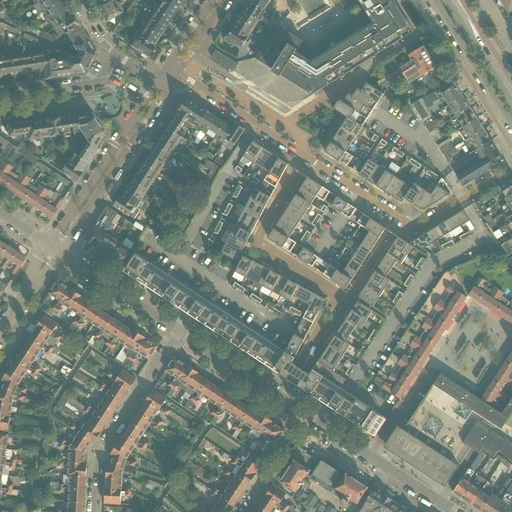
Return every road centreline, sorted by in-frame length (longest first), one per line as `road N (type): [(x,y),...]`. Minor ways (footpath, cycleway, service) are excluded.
road 1 (residential): [(176,73),(414,229),(511,170)]
road 2 (tertiary): [(55,249),(176,73)]
road 3 (residential): [(179,330),(98,456),(94,511)]
road 4 (tertiary): [(157,80),(55,249)]
road 5 (tertiary): [(304,412),(179,330)]
road 6 (tertiary): [(179,330),(55,249)]
road 7 (primary): [(433,0),(511,124)]
road 8 (residential): [(0,98),(94,84),(119,55)]
